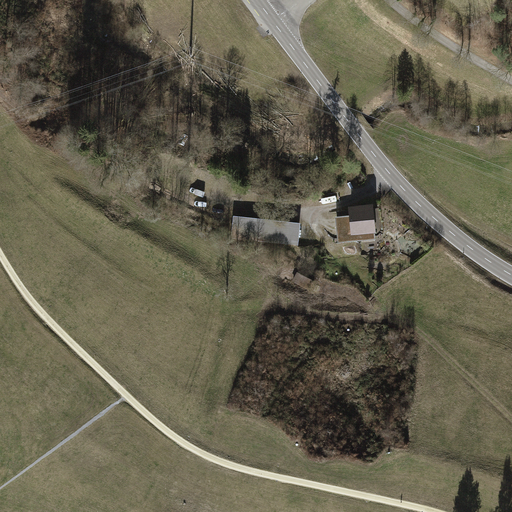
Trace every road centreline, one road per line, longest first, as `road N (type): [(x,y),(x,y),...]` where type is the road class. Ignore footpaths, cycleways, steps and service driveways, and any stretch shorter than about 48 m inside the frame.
road 1 (secondary): [(272,19),(424,212),(511,274)]
road 2 (track): [(425,511),(254,480),(182,449),(122,394)]
road 3 (track): [(122,394),(32,300),(0,251)]
road 4 (track): [(389,0),(511,80)]
